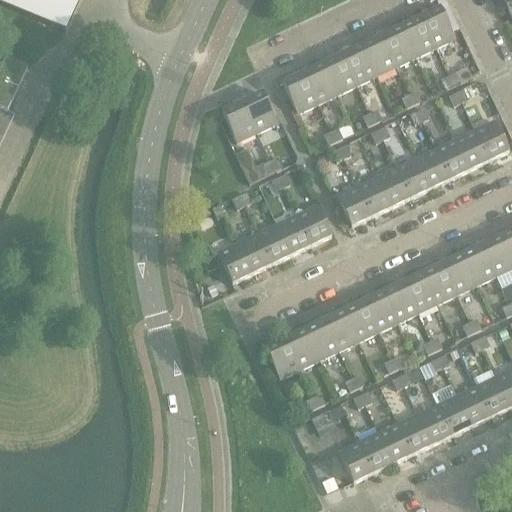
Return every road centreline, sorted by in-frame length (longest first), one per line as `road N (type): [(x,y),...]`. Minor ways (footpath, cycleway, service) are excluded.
road 1 (unclassified): [(185,494),(178,397),(144,218),(153,133),(182,55)]
road 2 (residential): [(236,326),(511,192)]
road 3 (unclassified): [(0,174),(52,63),(104,23)]
road 4 (residential): [(261,55),(383,0)]
